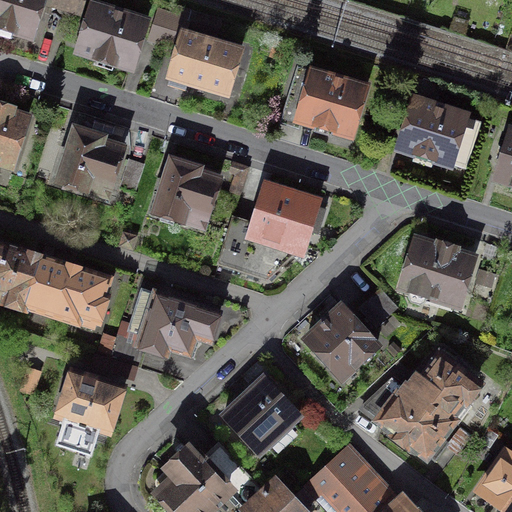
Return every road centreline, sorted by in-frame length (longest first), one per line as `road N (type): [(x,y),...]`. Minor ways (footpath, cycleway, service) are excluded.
road 1 (residential): [(0,63),(403,193)]
road 2 (residential): [(456,511),(337,418),(258,330)]
road 3 (residential): [(258,330),(125,454),(118,485),(128,511)]
road 4 (residential): [(403,193),(258,330)]
